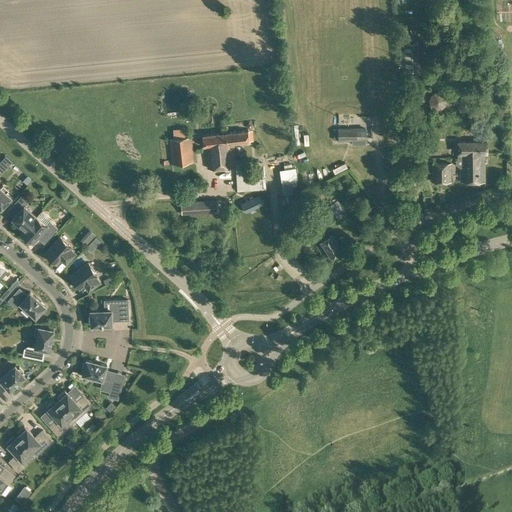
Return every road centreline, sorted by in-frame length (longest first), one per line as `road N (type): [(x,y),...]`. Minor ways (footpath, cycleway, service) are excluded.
road 1 (unclassified): [(234,342),(186,286),(0,119)]
road 2 (tertiary): [(67,511),(138,436),(228,372)]
road 3 (tertiary): [(268,347),(414,272)]
road 4 (residential): [(291,306),(399,236)]
road 5 (residential): [(69,344),(118,356),(121,345),(121,335),(69,337)]
road 6 (residential): [(0,242),(60,299),(69,337)]
road 7 (residential): [(399,236),(466,204),(511,194)]
